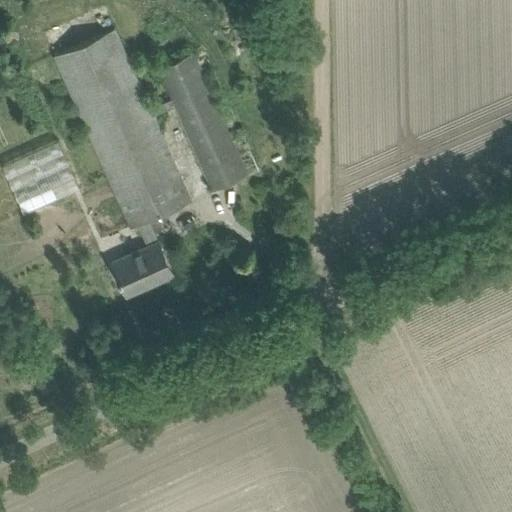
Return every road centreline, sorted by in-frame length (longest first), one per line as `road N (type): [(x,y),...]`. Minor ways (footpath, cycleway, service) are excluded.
road 1 (unclassified): [(0,455),(511,221)]
road 2 (track): [(310,0),(319,310)]
road 3 (track): [(403,511),(341,388),(318,331),(319,310)]
